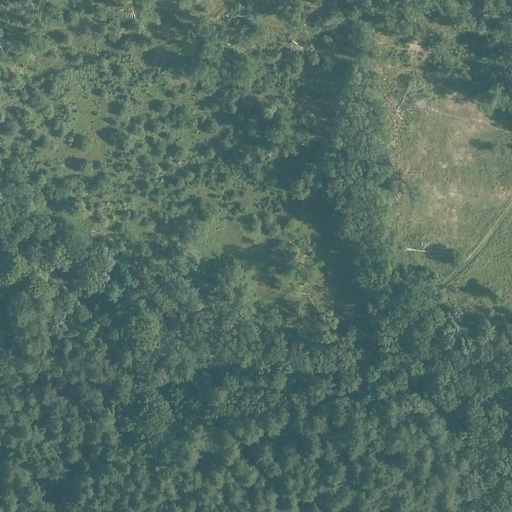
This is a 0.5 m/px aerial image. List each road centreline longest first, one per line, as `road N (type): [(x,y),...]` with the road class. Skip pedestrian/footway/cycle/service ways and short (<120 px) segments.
road 1 (track): [(350,358),(0,378)]
road 2 (unknown): [(233,0),(173,17),(146,2),(129,3),(40,33),(0,57)]
road 3 (track): [(511,204),(447,278),(350,358)]
road 4 (unknown): [(378,64),(310,73),(294,31),(259,17),(253,0)]
road 5 (unknown): [(378,64),(413,103),(511,134)]
